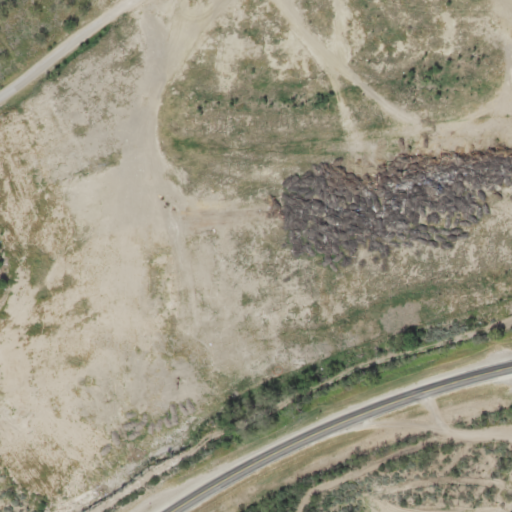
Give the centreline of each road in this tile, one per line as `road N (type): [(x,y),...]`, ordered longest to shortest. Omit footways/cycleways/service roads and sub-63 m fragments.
road 1 (secondary): [(159,511),(324,430),(511,372)]
road 2 (track): [(111,16),(0,94)]
